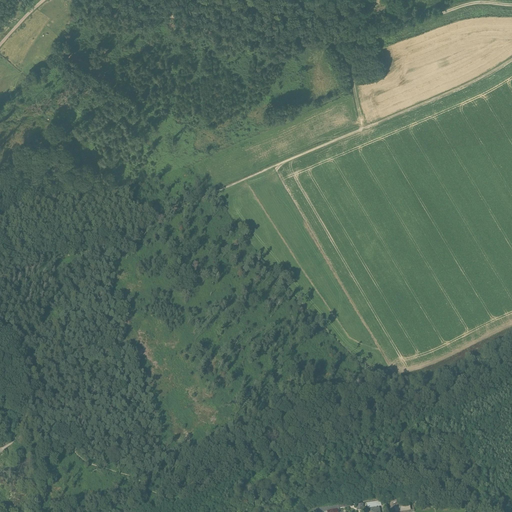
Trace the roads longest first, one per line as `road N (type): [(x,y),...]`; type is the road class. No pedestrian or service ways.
road 1 (track): [(511,4),(446,9),(358,35),(200,30),(116,15),(83,0)]
road 2 (track): [(511,60),(212,193)]
road 3 (track): [(128,229),(0,276)]
